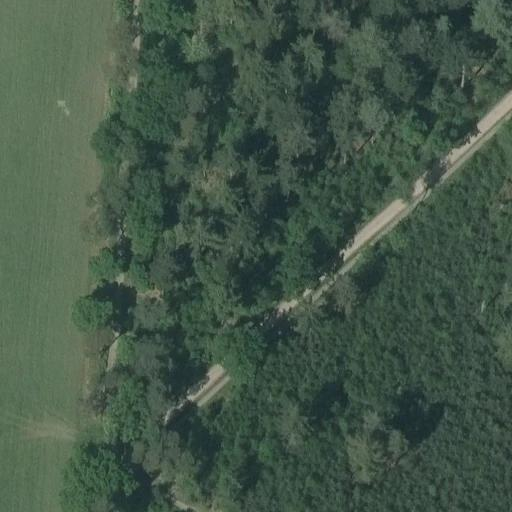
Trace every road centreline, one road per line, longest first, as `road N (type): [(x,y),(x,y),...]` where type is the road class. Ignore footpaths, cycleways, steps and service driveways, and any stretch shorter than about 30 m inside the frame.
road 1 (track): [(115,471),(215,353),(344,250),(511,97)]
road 2 (track): [(140,0),(114,357),(115,471)]
